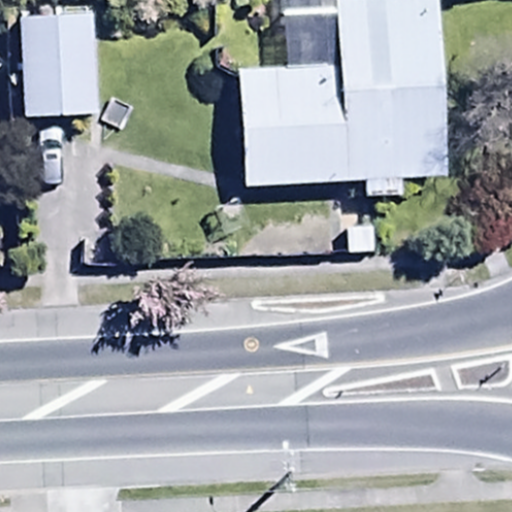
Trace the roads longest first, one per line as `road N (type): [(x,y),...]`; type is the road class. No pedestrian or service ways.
road 1 (secondary): [(218,401),(511,311)]
road 2 (secondary): [(511,439),(218,401)]
road 3 (secondary): [(218,401),(0,412)]
